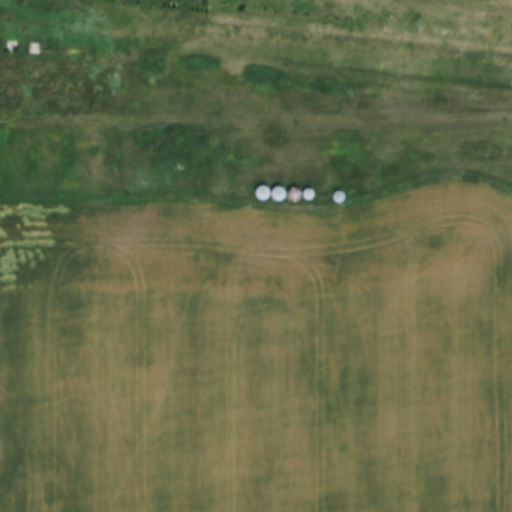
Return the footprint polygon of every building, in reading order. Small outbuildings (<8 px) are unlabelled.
[(265,193),(268,192),(271,189),(272,186),(271,182),(268,180),(265,179),(261,180),(259,182),(258,186),(259,189),(261,192),(265,193)] [(280,194),(284,193),(286,190),(287,186),(286,183),(283,181),(280,180),(276,181),(274,183),(273,187),(274,190),(277,193),(280,194)] [(296,194),(299,193),(302,190),(303,187),(301,183),(299,181),(295,180),(292,181),(290,183),(289,187),(290,190),(292,193),(296,194)] [(310,193),(312,192),(314,190),(315,187),(314,185),(312,183),(309,182),(307,183),(305,185),(304,187),(305,190),(307,192),(310,193)] [(341,195),(344,194),(346,192),(346,190),(346,187),(344,185),(341,184),(338,185),(336,187),(336,190),(337,193),(339,194),(341,195)]
